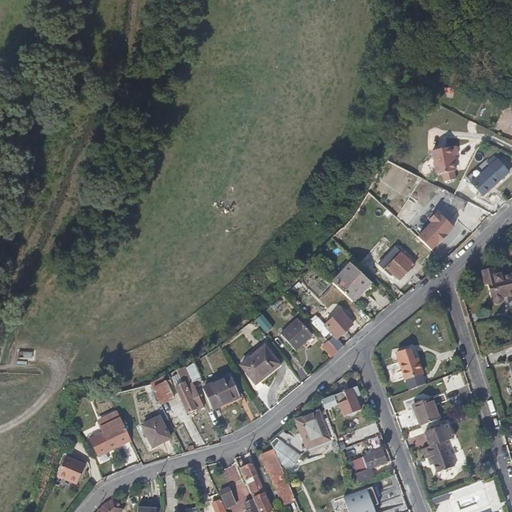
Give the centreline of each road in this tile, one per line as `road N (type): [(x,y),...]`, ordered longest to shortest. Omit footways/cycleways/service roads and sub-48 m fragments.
road 1 (unclassified): [(358,347),(253,438),(124,480),(82,511)]
road 2 (unclassified): [(511,491),(445,276)]
road 3 (unclassified): [(358,347),(423,511)]
